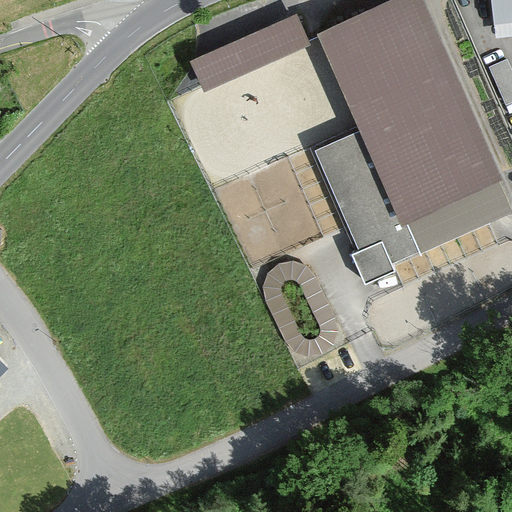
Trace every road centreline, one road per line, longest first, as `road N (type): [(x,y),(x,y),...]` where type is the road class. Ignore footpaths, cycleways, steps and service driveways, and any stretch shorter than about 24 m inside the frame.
road 1 (unclassified): [(116,503),(511,311)]
road 2 (unclassified): [(0,293),(62,386),(116,503)]
road 3 (tertiary): [(0,164),(121,41)]
road 4 (residential): [(0,44),(76,21),(95,22),(121,41)]
